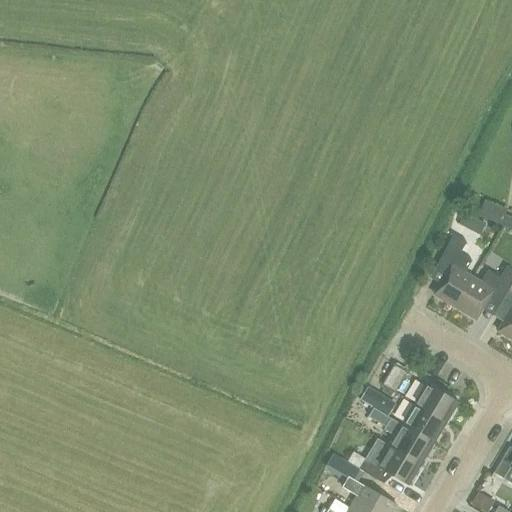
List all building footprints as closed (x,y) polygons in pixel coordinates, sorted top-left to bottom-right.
[(465,212),(458,224),(465,228),(471,216),(465,212)] [(511,218),(503,215),(499,223),(511,228),(511,218)] [(495,251),(505,255),(511,238),(511,233),(504,230),(495,251)] [(435,295),(455,307),(473,277),(466,273),(473,261),(460,253),(467,243),(454,234),(437,267),(447,273),(435,295)] [(499,306),(505,297),(511,284),(511,269),(507,266),(500,278),(488,270),(481,282),(473,277),(455,307),(476,320),(488,299),(499,306)] [(511,284),(505,297),(511,301),(511,308),(498,331),(511,339),(511,284)] [(407,371),(394,363),(381,385),(394,393),(407,371)] [(413,404),(445,423),(457,401),(426,383),(413,404)] [(374,408),(388,417),(394,406),(396,403),(368,386),(367,389),(360,400),(374,408)] [(433,444),(445,423),(413,404),(401,425),(433,444)] [(401,425),(388,417),(374,408),(368,417),(385,427),(384,429),(395,436),(389,445),(421,464),(427,454),(431,456),(436,446),(433,444),(401,425)] [(421,464),(389,445),(377,466),(363,458),(357,468),(383,483),(389,473),(409,485),(421,464)] [(511,453),(507,450),(494,472),(504,478),(511,466),(511,453)] [(328,466),(339,473),(346,462),(335,455),(328,466)] [(356,496),(350,507),(358,511),(392,511),(396,505),(348,476),(341,487),(356,496)] [(473,504),(486,511),(492,502),(479,494),(473,504)]
